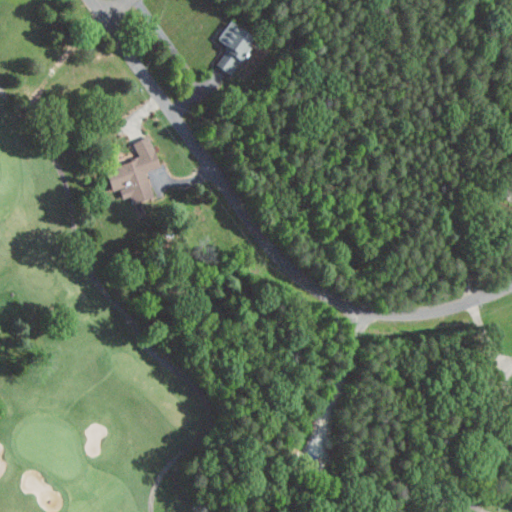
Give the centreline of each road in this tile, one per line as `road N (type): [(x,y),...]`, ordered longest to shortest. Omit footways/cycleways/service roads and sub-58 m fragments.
road 1 (residential): [(511,284),(423,314),(368,314),(326,295),(257,231),(90,0)]
road 2 (residential): [(362,311),(312,477)]
